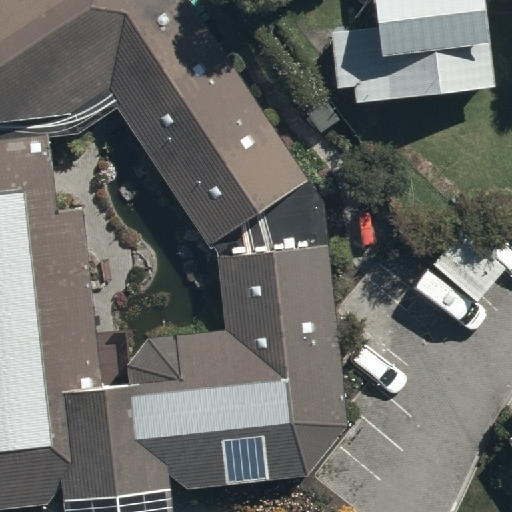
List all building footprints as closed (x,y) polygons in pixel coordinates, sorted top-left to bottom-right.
[(311,177),(188,0),(0,0),(0,126),(64,121),(113,96),(215,243),(311,177)] [(475,43),(472,0),(370,0),(372,47),(475,43)] [(337,49),(340,112),(415,109),(489,105),(486,42),(475,43),(372,47),(337,49)] [(58,380),(39,128),(0,129),(0,498),(50,497),(51,511),(162,511),(162,488),(306,476),(335,425),(323,217),(308,191),(214,262),(222,341),(58,380)] [(511,409),(482,429),(511,475),(511,409)]
